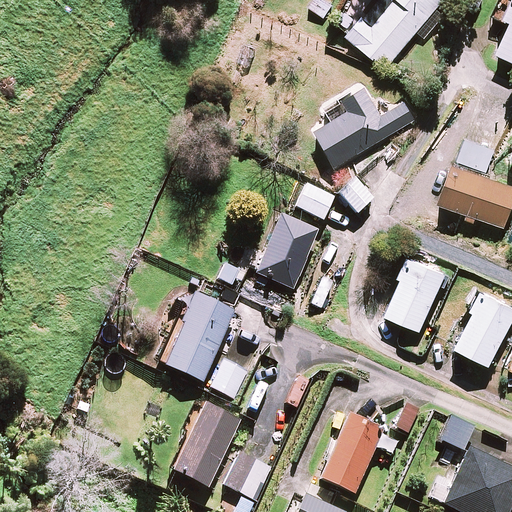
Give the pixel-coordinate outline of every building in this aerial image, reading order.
[(443,0),(354,0),(340,18),(353,29),(345,39),(384,71),(443,0)] [(511,0),(507,14),(500,11),(496,20),(509,26),(495,57),(511,64),(511,0)] [(378,118),(362,89),(338,104),(332,95),(320,103),(332,123),(314,134),(334,169),(414,121),(403,103),(378,118)] [(494,152),(465,141),(456,163),(485,174),(494,152)] [(475,222),(476,218),(505,228),(511,206),(511,188),(451,168),(438,206),(467,215),(465,219),(475,222)] [(372,200),(353,180),(337,195),(356,215),(372,200)] [(333,198),(305,185),(295,208),(323,221),(333,198)] [(317,231),(279,216),(256,274),(294,290),(317,231)] [(420,332),(421,330),(422,328),(445,275),(407,258),(398,277),(402,279),(386,316),(420,332)] [(234,312),(192,293),(160,365),(202,384),(234,312)] [(488,366),(490,363),(491,361),(511,321),(511,309),(484,294),(455,348),(488,366)] [(235,400),(247,373),(222,362),(210,388),(235,400)] [(240,422),(204,405),(171,471),(207,488),(240,422)] [(394,428),(404,432),(404,433),(407,434),(418,412),(406,405),(394,428)] [(475,428),(446,414),(434,440),(463,453),(475,428)] [(392,454),(397,442),(395,441),(346,419),(318,479),(353,495),(375,447),(392,454)] [(511,470),(475,454),(472,453),(466,450),(441,506),(454,511),(507,511),(511,503),(511,470)] [(272,469),(240,453),(224,486),(256,501),(272,469)] [(333,496),(309,485),(302,501),(293,497),(286,511),(333,511),(327,509),(333,496)]
